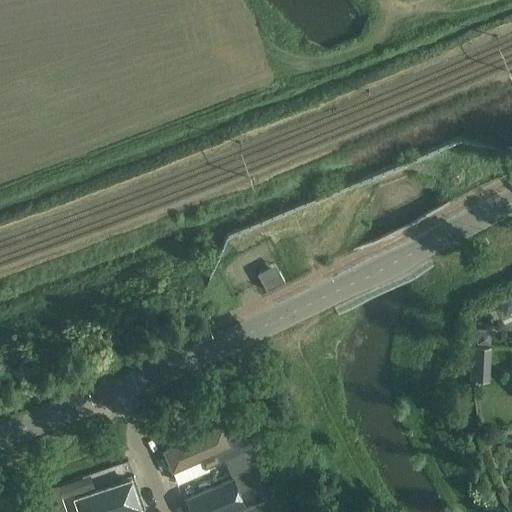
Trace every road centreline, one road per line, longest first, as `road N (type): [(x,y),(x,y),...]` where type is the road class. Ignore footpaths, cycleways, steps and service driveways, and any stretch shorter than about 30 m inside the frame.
road 1 (tertiary): [(114,397),(511,204)]
road 2 (residential): [(160,511),(114,397)]
road 3 (tertiary): [(0,437),(114,397)]
